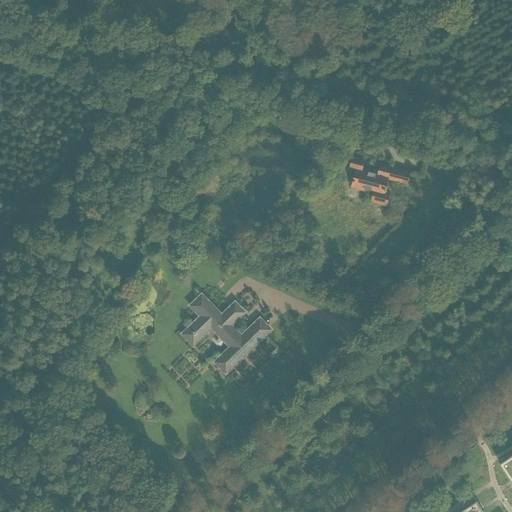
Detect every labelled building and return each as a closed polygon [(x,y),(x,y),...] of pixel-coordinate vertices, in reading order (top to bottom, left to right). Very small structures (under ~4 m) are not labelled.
[(274,114),(272,121),(284,126),(287,118),(274,114)] [(379,194),(376,203),(386,206),(390,194),(384,192),(388,179),(407,184),(410,172),(381,164),(378,173),(375,173),(374,175),(369,173),(370,171),(362,169),(364,160),(353,157),(350,169),(356,171),(352,187),(372,192),(379,194)] [(370,202),(376,203),(379,194),(372,192),(370,202)] [(216,362),(226,373),(270,330),(260,319),(242,337),(231,325),(238,319),(229,309),(222,316),(219,314),(220,313),(216,308),(215,309),(202,296),(197,300),(200,303),(194,309),(201,317),(189,328),(193,332),(193,333),(195,335),(196,335),(200,339),(212,327),(221,337),(220,337),(224,342),(225,341),(231,347),(216,362)] [(511,455),(500,463),(511,481),(511,480),(511,455)] [(483,511),(476,502),(466,508),(468,511),(483,511)]
